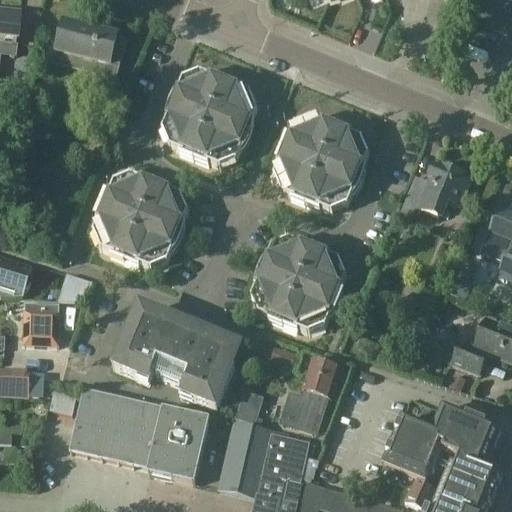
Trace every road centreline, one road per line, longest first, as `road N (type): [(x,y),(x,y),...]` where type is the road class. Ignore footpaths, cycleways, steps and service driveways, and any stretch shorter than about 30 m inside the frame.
road 1 (residential): [(194,13),(145,155),(155,167),(241,203)]
road 2 (residential): [(241,203),(322,235),(344,235),(360,221),(408,102)]
road 3 (residential): [(241,203),(197,317),(131,291)]
road 4 (residential): [(408,102),(236,27)]
